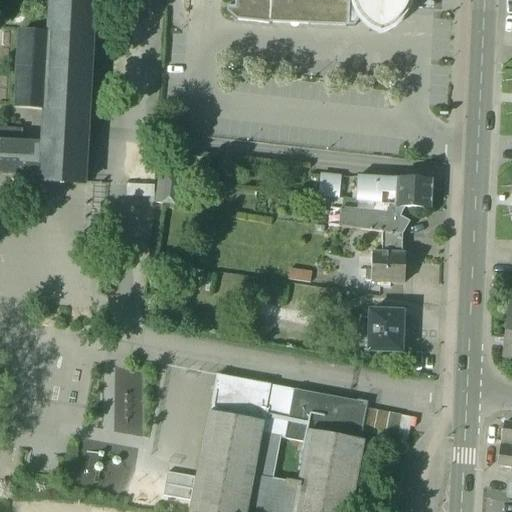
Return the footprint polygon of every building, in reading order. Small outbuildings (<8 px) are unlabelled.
[(95,0),(52,0),(50,36),(46,111),(43,145),(42,179),(41,183),(49,183),(49,187),(77,188),(77,185),(84,185),(93,31),(101,32),(102,17),(94,16),(95,0)] [(269,0),(234,0),(234,8),(227,7),(226,13),(236,21),(271,25),(271,24),(268,24),(269,0)] [(350,0),(269,0),(268,24),(271,24),(348,27),(350,0),(351,0),(350,0)] [(350,0),(351,0),(353,10),(358,19),(364,27),(372,33),(380,37),(388,34),(395,30),(401,24),(406,18),(409,11),(412,3),(412,0),(350,0)] [(50,36),(20,34),(16,109),(46,111),(50,36)] [(23,131),(0,130),(0,142),(22,144),(23,131)] [(0,142),(0,176),(42,179),(43,145),(22,144),(0,142)] [(340,178),(321,177),(319,198),(338,200),(338,199),(340,178)] [(185,181),(159,178),(155,204),(182,207),(185,181)] [(397,180),(357,178),(356,203),(373,205),(395,208),(397,180)] [(408,181),(397,180),(395,208),(404,210),(430,211),(431,182),(418,181),(408,181)] [(127,237),(149,238),(151,189),(128,189),(127,237)] [(338,200),(319,198),(318,207),(321,209),(330,210),(330,209),(341,211),(342,211),(343,200),(338,199),(338,200)] [(373,205),(356,203),(355,213),(372,215),(373,205)] [(395,208),(373,205),(372,215),(355,213),(342,211),(341,211),(339,228),(382,234),(402,236),(409,224),(402,220),(404,210),(395,208)] [(402,236),(382,234),(381,255),(372,255),(371,272),(366,271),(365,282),(370,283),(371,283),(404,285),(405,256),(401,256),(402,236)] [(311,273),(290,270),(288,281),(310,284),(311,273)] [(511,310),(507,310),(502,358),(511,359),(511,310)] [(403,313),(368,312),(368,325),(367,342),(367,352),(401,353),(403,313)] [(368,325),(359,324),(358,342),(367,342),(368,325)] [(270,386),(218,376),(212,406),(214,407),(212,414),(263,424),(270,386)] [(367,405),(270,386),(263,424),(261,435),(281,439),(308,444),(310,433),(358,442),(360,432),(362,432),(366,410),(367,405)] [(378,412),(366,410),(362,432),(362,433),(373,435),(378,412)] [(389,414),(378,412),(373,435),(385,437),(389,414)] [(212,414),(210,414),(210,415),(210,416),(198,476),(194,499),(191,511),(245,511),(253,476),(261,435),(263,424),(212,414)] [(401,416),(389,414),(385,437),(397,440),(397,438),(401,417),(401,416)] [(401,416),(401,417),(397,438),(408,440),(412,419),(401,416)] [(511,426),(504,425),(497,469),(510,471),(511,470),(511,426)] [(358,442),(310,433),(308,444),(300,485),(294,511),(348,511),(362,443),(358,442)] [(281,439),(261,435),(253,476),(273,480),(281,439)] [(194,499),(198,476),(170,471),(166,494),(194,499)] [(273,480),(253,476),(245,511),(294,511),(300,485),(273,480)]
